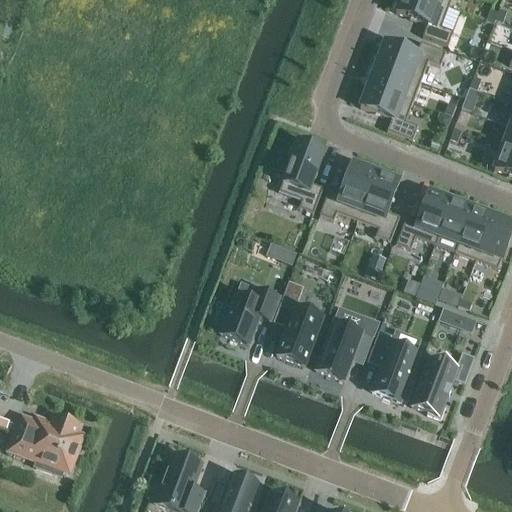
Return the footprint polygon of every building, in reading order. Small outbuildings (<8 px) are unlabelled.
[(441,31),(449,10),(421,0),(401,0),(395,16),(410,22),(410,23),(411,23),(411,22),(415,23),(415,24),(416,25),(416,24),(427,28),(422,40),(447,50),(453,35),(441,31)] [(421,0),(449,10),(452,0),(421,0)] [(497,16),(494,24),(502,27),(506,15),(499,12),(497,16)] [(494,24),(497,16),(490,13),(485,24),(493,27),(494,24)] [(376,68),(420,85),(428,65),(440,70),(445,55),(420,46),(416,58),(384,46),(376,68)] [(376,68),(368,88),(413,105),(420,85),(376,68)] [(481,83),(473,80),(469,92),(476,94),(481,83)] [(405,125),(413,105),(368,88),(360,111),(391,123),(387,135),(412,144),(417,130),(405,125)] [(456,109),(448,106),(444,117),(451,120),(456,109)] [(511,107),(508,106),(501,127),(511,130),(511,107)] [(439,116),(437,122),(440,129),(447,131),(451,120),(439,116)] [(511,130),(501,127),(500,127),(510,131),(502,151),(511,154),(511,130)] [(461,135),(454,132),(449,143),(457,146),(461,135)] [(310,187),(322,155),(297,146),(291,161),(285,159),(279,174),(285,177),(278,195),(301,204),(298,211),(313,217),(323,192),(310,187)] [(511,154),(502,151),(494,173),(509,178),(509,179),(510,178),(511,179),(511,154)] [(376,176),(352,167),(340,198),(328,194),(319,219),(333,224),(336,217),(357,225),(376,176)] [(387,216),(399,184),(376,176),(357,225),(378,233),(375,240),(390,246),(399,220),(387,216)] [(415,241),(435,249),(452,204),(449,203),(450,203),(449,202),(449,203),(444,202),(445,201),(444,201),(429,196),(417,227),(405,223),(396,248),(410,253),(415,241)] [(455,257),(472,212),(470,211),(470,210),(469,210),(469,211),(465,210),(465,208),(464,208),(464,209),(452,204),(435,249),(439,240),(458,247),(454,256),(455,257)] [(455,257),(475,264),(492,220),(490,219),(490,218),(489,218),(489,219),(485,217),(485,216),(484,216),(484,217),(472,212),(455,257)] [(511,227),(492,220),(475,264),(497,273),(506,248),(507,249),(508,248),(506,248),(508,243),(509,244),(509,243),(511,233),(511,227)] [(284,252),(279,264),(291,269),(296,257),(284,252)] [(442,292),(447,273),(425,268),(420,287),(442,292)] [(229,280),(218,310),(229,314),(220,338),(248,348),(259,320),(270,325),(279,300),(257,292),(257,290),(229,280)] [(438,298),(419,291),(416,300),(426,304),(435,308),(438,298)] [(460,300),(449,296),(446,305),(457,309),(460,300)] [(296,311),(298,306),(283,300),(273,326),(287,331),(276,359),(304,370),(320,326),(322,321),(296,311)] [(469,314),(472,307),(460,302),(458,310),(469,314)] [(362,336),(334,325),(315,374),(343,384),(353,359),(364,363),(373,341),(362,337),(362,336)] [(393,341),(379,336),(370,360),(383,365),(372,395),(400,406),(418,357),(391,347),(393,341)] [(426,418),(440,424),(446,409),(443,408),(446,401),(448,402),(451,392),(450,391),(453,383),(464,387),(474,361),(462,356),(456,371),(429,361),(411,410),(427,416),(426,418)] [(0,409),(0,418),(10,422),(13,413),(0,409)] [(54,418),(53,422),(51,427),(36,422),(34,425),(21,420),(8,454),(36,464),(34,470),(60,480),(63,474),(68,477),(82,440),(77,437),(80,428),(63,422),(54,418)] [(233,471),(243,475),(251,451),(241,448),(233,471)] [(201,469),(173,458),(155,507),(169,511),(197,511),(203,497),(192,493),(201,469)] [(249,511),(257,490),(231,480),(227,491),(216,487),(206,511),(249,511)] [(296,511),(299,505),(271,495),(264,511),(296,511)]
